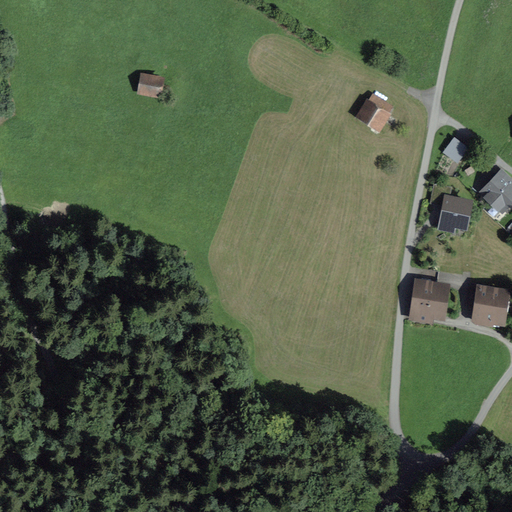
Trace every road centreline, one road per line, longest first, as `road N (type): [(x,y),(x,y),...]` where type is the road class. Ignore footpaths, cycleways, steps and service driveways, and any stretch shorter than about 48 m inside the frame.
road 1 (residential): [(400,488),(413,247),(470,0)]
road 2 (unclassified): [(0,195),(24,299),(118,511)]
road 3 (unclassified): [(400,488),(463,435),(511,370)]
